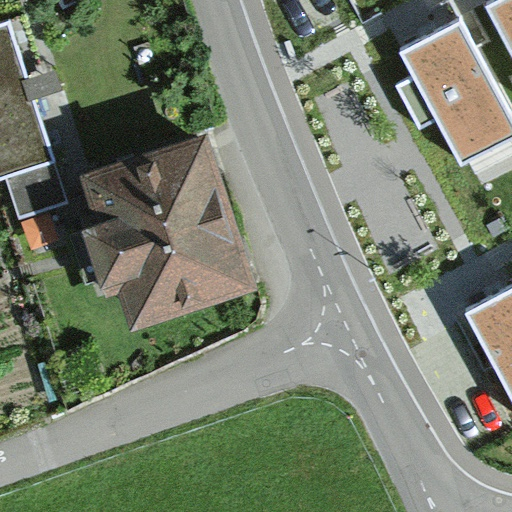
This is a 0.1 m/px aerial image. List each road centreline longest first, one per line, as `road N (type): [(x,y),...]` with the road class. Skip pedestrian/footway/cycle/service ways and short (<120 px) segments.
road 1 (residential): [(345,322),(290,352),(0,465)]
road 2 (tertiary): [(218,0),(247,91),(345,322)]
road 3 (tertiary): [(345,322),(434,511)]
